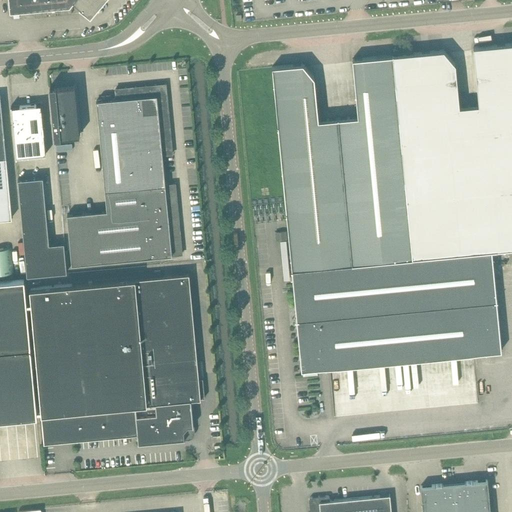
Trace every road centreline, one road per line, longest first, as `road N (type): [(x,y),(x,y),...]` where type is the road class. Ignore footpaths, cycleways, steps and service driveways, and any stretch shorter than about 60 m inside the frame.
road 1 (unclassified): [(261,471),(223,71),(228,49)]
road 2 (unclassified): [(228,49),(250,37),(511,12)]
road 3 (unclassified): [(0,495),(261,471)]
road 4 (unclassified): [(261,471),(511,447)]
road 5 (unknown): [(22,35),(57,236)]
road 6 (unclassified): [(0,60),(127,42)]
